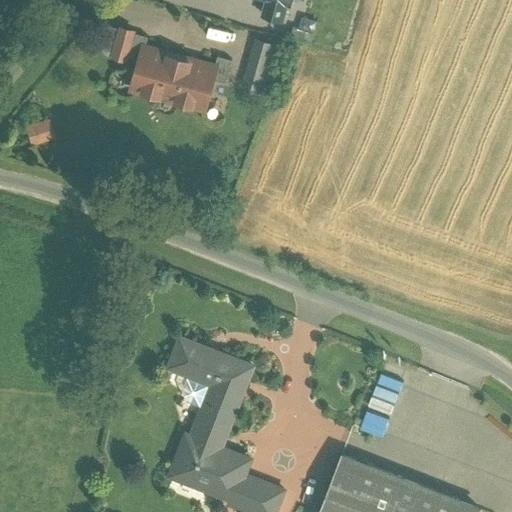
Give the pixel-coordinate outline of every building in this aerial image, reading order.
[(267,0),(264,13),(284,19),(288,3),(291,3),(292,0),(267,0)] [(315,32),(294,26),(292,36),(312,42),(315,32)] [(149,35),(135,31),(128,54),(141,58),(145,45),(146,46),(149,35)] [(146,46),(145,45),(141,58),(133,86),(206,106),(214,78),(218,66),(216,65),(146,46)] [(234,59),(219,54),(216,65),(218,66),(214,78),(227,82),(234,59)] [(217,383),(210,400),(207,399),(193,436),(188,434),(173,473),(233,496),(234,497),(244,473),(250,458),(221,447),(253,365),(182,337),(171,365),(217,383)] [(478,511),(480,507),(343,454),(320,511),(478,511)] [(275,511),(285,489),(244,473),(234,497),(233,496),(231,502),(256,511),(275,511)]
